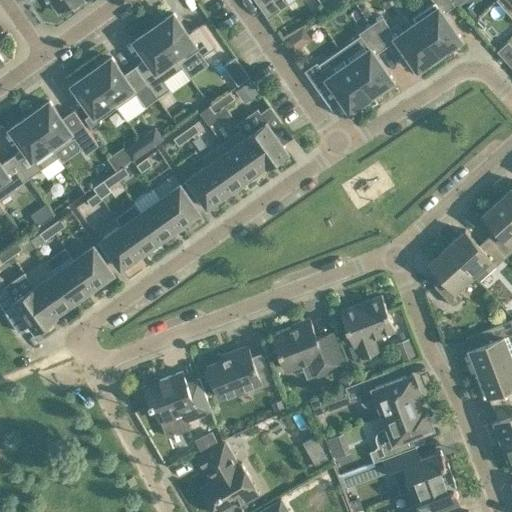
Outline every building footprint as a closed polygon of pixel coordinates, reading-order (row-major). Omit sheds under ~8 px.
[(51,0),(59,11),(71,3),(74,7),(82,0),(51,0)] [(254,0),(267,18),(281,8),(275,0),(254,0)] [(435,0),(438,4),(416,19),(440,53),(446,49),(448,52),(450,51),(451,50),(458,45),(459,45),(460,44),(462,42),(460,40),(462,38),(444,12),(455,4),(452,0),(435,0)] [(174,12),(154,25),(180,62),(198,48),(203,55),(216,46),(192,11),(180,20),(174,12)] [(371,24),(386,45),(397,38),(418,69),(440,53),(416,19),(403,28),(398,21),(391,26),(383,15),(371,24)] [(368,45),(348,60),(372,94),(394,79),(376,53),(386,45),(371,24),(360,32),(368,45)] [(180,62),(154,26),(134,39),(147,57),(136,65),(149,84),(158,96),(158,97),(171,88),(165,80),(183,66),(180,62)] [(304,27),(283,41),(291,52),(311,38),(304,27)] [(511,44),(508,40),(497,50),(511,65),(511,64),(511,44)] [(112,55),(92,69),(118,105),(137,92),(149,84),(136,65),(125,73),(112,55)] [(236,55),(224,63),(238,84),(250,75),(236,55)] [(367,98),(372,94),(348,60),(334,69),(329,62),(322,67),(317,61),(305,69),(320,91),(332,83),(350,110),(353,108),(355,111),(357,109),(358,109),(358,108),(365,103),(366,103),(367,103),(366,102),(368,101),(367,98)] [(99,118),(118,105),(92,69),(73,83),(92,111),(85,116),(93,127),(101,121),(99,118)] [(249,81),(236,89),(245,102),(257,93),(249,81)] [(230,90),(220,97),(225,104),(235,97),(230,90)] [(215,111),(225,104),(220,97),(210,104),(215,111)] [(50,99),(30,113),(56,150),(59,155),(63,160),(82,147),(86,153),(99,143),(74,108),(62,117),(50,99)] [(258,107),(237,122),(243,129),(246,134),(247,135),(267,163),(266,164),(268,166),(289,151),(284,144),(294,137),(293,136),(270,104),(261,111),(258,107)] [(56,150),(30,113),(11,127),(24,146),(13,154),(29,176),(59,155),(56,150)] [(194,123),(184,130),(189,136),(199,129),(194,123)] [(140,137),(148,148),(163,137),(155,126),(140,137)] [(243,129),(223,143),(228,149),(247,177),(248,177),(266,164),(267,163),(247,135),(246,134),(243,129)] [(179,143),(189,136),(184,130),(174,137),(179,143)] [(133,159),(148,148),(140,137),(125,147),(133,159)] [(223,143),(204,157),(208,163),(228,191),(247,177),(228,149),(223,143)] [(0,196),(29,176),(13,154),(2,163),(0,160),(0,196)] [(147,156),(137,163),(142,170),(152,163),(147,156)] [(208,163),(189,177),(208,205),(228,191),(208,163)] [(114,172),(119,179),(129,172),(124,165),(114,172)] [(109,186),(119,179),(114,172),(104,179),(109,186)] [(160,196),(180,224),(200,210),(181,182),(160,196)] [(511,187),(501,197),(511,208),(511,187)] [(98,191),(97,191),(88,198),(92,204),(102,197),(102,196),(98,191)] [(141,210),(161,238),(180,224),(160,196),(141,210)] [(497,228),(488,236),(506,255),(511,249),(511,244),(509,241),(511,238),(511,208),(501,197),(484,213),(497,228)] [(121,224),(141,252),(161,238),(141,210),(135,202),(115,216),(121,224)] [(50,224),(55,231),(65,224),(60,218),(50,224)] [(45,238),(55,231),(50,224),(40,232),(45,238)] [(121,267),(141,252),(121,224),(101,239),(121,267)] [(479,244),(466,229),(448,245),(480,279),(506,255),(488,236),(479,244)] [(18,240),(8,247),(13,254),(23,247),(18,240)] [(74,258),(94,286),(114,271),(94,243),(74,258)] [(456,289),(473,273),(448,245),(430,261),(443,276),(434,284),(452,304),(462,295),(456,289)] [(46,260),(74,300),(94,286),(74,258),(66,246),(46,260)] [(0,257),(2,261),(13,254),(8,247),(0,252),(0,257)] [(27,274),(55,313),(74,300),(46,260),(27,274)] [(25,271),(0,288),(0,301),(9,317),(21,309),(36,330),(57,315),(55,313),(27,274),(25,271)] [(354,358),(362,355),(362,357),(379,350),(374,337),(395,329),(382,294),(341,309),(354,344),(349,346),(354,358)] [(471,348),(467,349),(476,372),(511,358),(511,318),(503,321),(485,328),(489,340),(471,348)] [(273,335),(281,353),(286,368),(312,358),(318,373),(344,363),(332,331),(317,337),(312,323),(298,328),(297,326),(273,335)] [(412,336),(397,342),(405,361),(419,356),(412,336)] [(258,372),(248,345),(232,350),(234,355),(204,366),(205,369),(204,370),(208,383),(210,383),(216,398),(260,381),(262,386),(274,381),(269,368),(258,372)] [(511,358),(476,372),(485,396),(488,394),(507,387),(511,399),(511,358)] [(380,401),(385,413),(418,401),(415,392),(419,390),(412,373),(392,381),(388,369),(371,376),(367,367),(354,372),(357,381),(345,385),(350,396),(359,392),(362,400),(365,403),(368,404),(372,404),(380,401)] [(160,419),(163,418),(165,421),(178,417),(176,413),(184,410),(187,419),(212,410),(200,377),(187,382),(183,369),(144,384),(152,404),(154,403),(160,419)] [(326,393),(311,399),(316,414),(327,410),(329,403),(326,393)] [(282,399),(273,402),(276,411),(286,407),(282,399)] [(511,413),(494,420),(503,443),(511,439),(511,399),(511,413)] [(374,460),(382,457),(416,444),(425,441),(421,429),(432,425),(425,408),(422,410),(418,401),(385,413),(389,426),(381,429),(378,431),(377,438),(380,446),(370,450),(374,460)] [(213,432),(197,439),(203,452),(214,445),(218,443),(213,432)] [(341,435),(328,440),(341,472),(354,467),(341,435)] [(239,463),(225,439),(218,443),(214,445),(203,452),(197,455),(204,468),(206,467),(212,479),(206,482),(211,492),(206,495),(207,497),(205,501),(209,509),(214,508),(215,511),(218,511),(237,501),(239,505),(260,492),(242,461),(239,463)] [(511,466),(511,439),(503,443),(511,467),(511,466)] [(409,476),(413,488),(452,473),(448,462),(446,462),(441,448),(421,456),(416,444),(382,457),(387,470),(392,468),(396,477),(409,476)] [(324,451),(312,458),(316,464),(328,458),(324,451)] [(441,511),(440,507),(460,499),(455,486),(456,485),(452,473),(413,488),(418,500),(407,508),(408,511),(441,511)] [(359,496),(349,500),(353,510),(363,506),(359,496)] [(289,511),(282,498),(266,507),(257,511),(289,511)]
